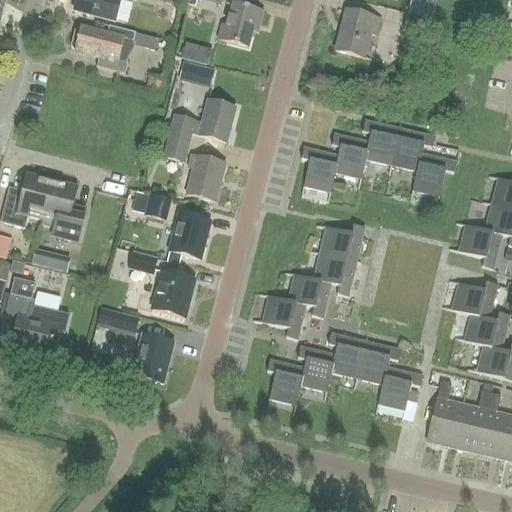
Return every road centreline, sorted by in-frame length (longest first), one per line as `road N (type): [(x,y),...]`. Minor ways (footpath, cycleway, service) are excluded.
road 1 (unclassified): [(190,428),(305,0)]
road 2 (unclassified): [(511,508),(190,428)]
road 3 (unclassified): [(190,428),(0,388)]
road 4 (unclassified): [(0,122),(38,0)]
